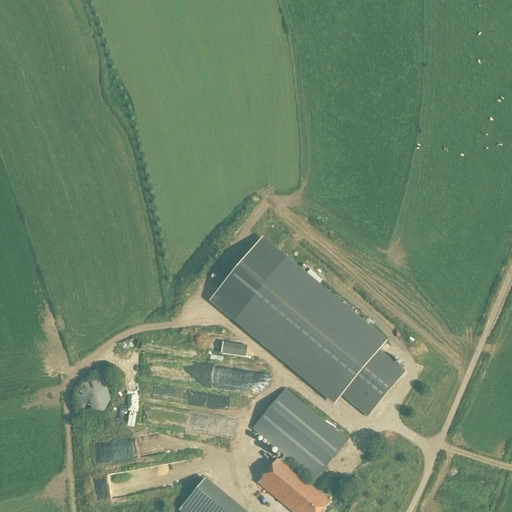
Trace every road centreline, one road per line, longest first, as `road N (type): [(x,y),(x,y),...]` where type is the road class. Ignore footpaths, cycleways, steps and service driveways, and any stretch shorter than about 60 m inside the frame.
road 1 (track): [(245,231),(278,201),(329,215),(462,323),(471,367)]
road 2 (track): [(73,511),(68,383),(122,336),(190,321),(203,305)]
road 3 (unclassified): [(408,511),(511,269)]
